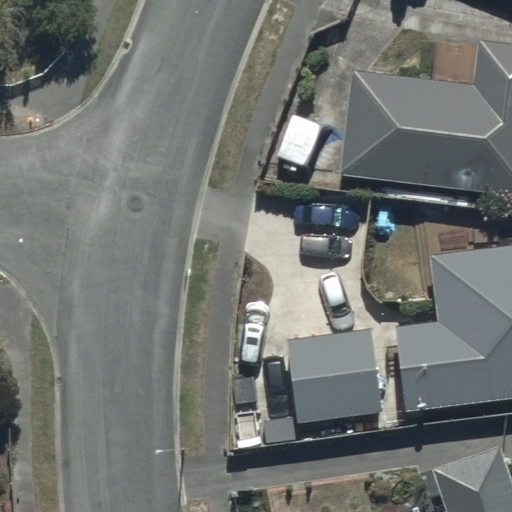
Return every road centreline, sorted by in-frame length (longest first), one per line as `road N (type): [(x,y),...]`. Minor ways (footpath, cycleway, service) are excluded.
road 1 (residential): [(134,227),(114,341),(113,458),(122,511)]
road 2 (residential): [(213,0),(134,227)]
road 3 (residential): [(0,199),(134,227)]
